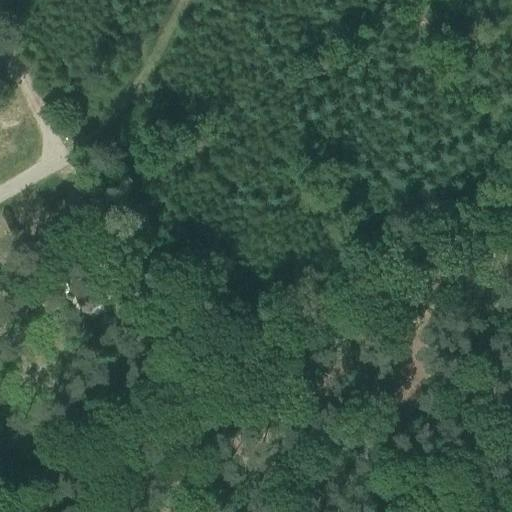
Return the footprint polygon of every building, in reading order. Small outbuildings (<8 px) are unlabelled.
[(40,232),(14,247),(30,274),(56,259),(54,255),(50,248),(40,232)] [(106,255),(94,260),(101,276),(113,270),(106,255)] [(72,290),(82,313),(105,303),(95,280),(72,290)] [(10,310),(0,315),(0,345),(22,334),(10,310)] [(113,328),(92,337),(102,360),(123,351),(113,328)] [(26,394),(0,407),(0,415),(10,435),(39,421),(26,394)]
